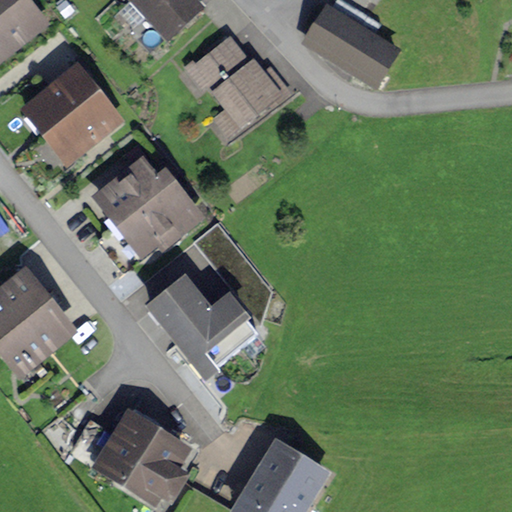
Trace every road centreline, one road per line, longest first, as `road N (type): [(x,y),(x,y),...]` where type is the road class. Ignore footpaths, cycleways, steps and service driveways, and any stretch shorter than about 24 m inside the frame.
road 1 (residential): [(0,170),(213,440)]
road 2 (residential): [(265,14),(334,89),(384,103),(511,92)]
